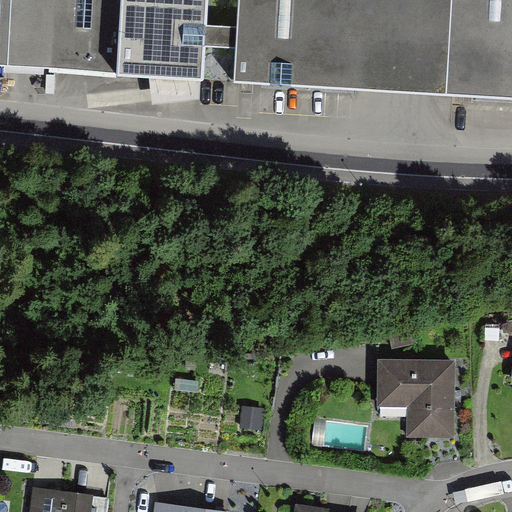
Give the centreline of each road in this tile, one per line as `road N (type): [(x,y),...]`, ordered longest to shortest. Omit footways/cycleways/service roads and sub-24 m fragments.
road 1 (residential): [(511,162),(0,116)]
road 2 (residential): [(434,506),(409,490),(0,438)]
road 3 (unknown): [(507,348),(495,352),(484,373),(490,478)]
